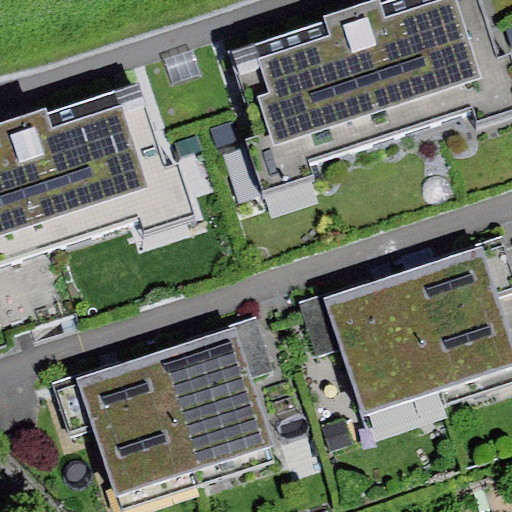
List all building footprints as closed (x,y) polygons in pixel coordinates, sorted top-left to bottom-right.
[(233,56),(262,139),(251,142),(266,186),(306,172),(302,159),(474,100),(482,124),(511,113),(511,49),(497,54),(478,0),(395,0),(384,4),(382,0),(369,0),(322,16),(324,24),(233,56)] [(197,52),(165,62),(173,86),(204,76),(197,52)] [(0,261),(138,217),(144,235),(197,218),(179,162),(166,166),(140,87),(49,117),(47,110),(0,124),(0,261)] [(511,260),(505,239),(413,270),(451,383),(511,362),(511,344),(495,295),(511,289),(511,260)] [(451,383),(413,270),(300,305),(318,357),(343,349),(365,415),(451,383)] [(257,319),(159,351),(205,485),(278,459),(251,378),(274,371),(257,319)] [(124,511),(205,485),(159,351),(57,385),(73,433),(93,426),(122,511),(124,511)] [(345,423),(324,430),(331,452),(352,446),(345,423)]
